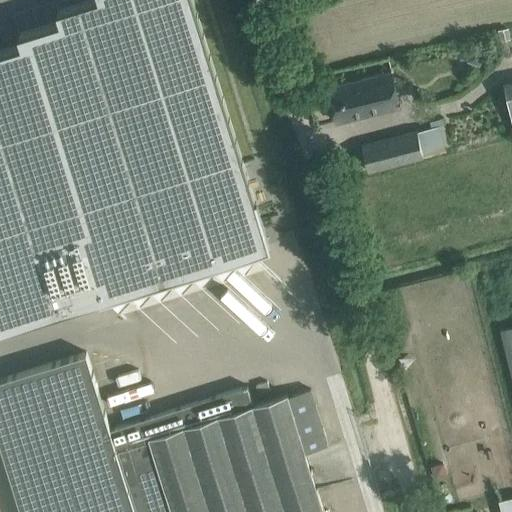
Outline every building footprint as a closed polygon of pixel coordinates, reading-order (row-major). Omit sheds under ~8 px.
[(255,199),(209,49),(193,0),(87,0),(57,9),(61,20),(19,33),(22,43),(0,49),(0,326),(100,296),(101,298),(272,246),(257,198),(255,199)] [(511,38),(508,27),(497,29),(500,40),(511,38)] [(470,47),(468,55),(470,60),(478,63),(481,51),(470,47)] [(337,121),(357,116),(401,106),(394,82),(408,79),(405,68),(390,71),(390,72),(348,81),(329,86),(337,121)] [(511,126),(511,80),(503,83),(511,126)] [(430,120),(431,127),(362,145),(368,170),(422,156),(446,149),(440,124),(445,123),(444,116),(430,120)] [(511,326),(502,329),(511,370),(511,326)] [(324,511),(306,450),(328,444),(311,388),(288,395),(288,393),(255,403),(253,403),(247,385),(228,391),(109,429),(84,349),(0,376),(0,444),(21,511),(324,511)] [(511,511),(511,495),(498,499),(501,511),(511,511)]
